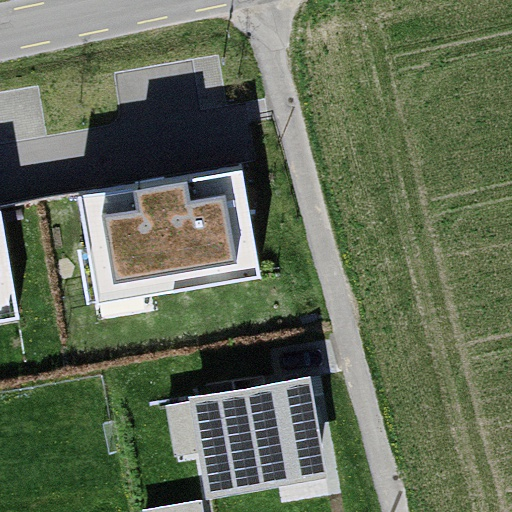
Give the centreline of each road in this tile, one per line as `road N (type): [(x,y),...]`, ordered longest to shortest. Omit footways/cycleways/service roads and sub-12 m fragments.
road 1 (track): [(266,0),(399,511)]
road 2 (residential): [(201,0),(0,41)]
